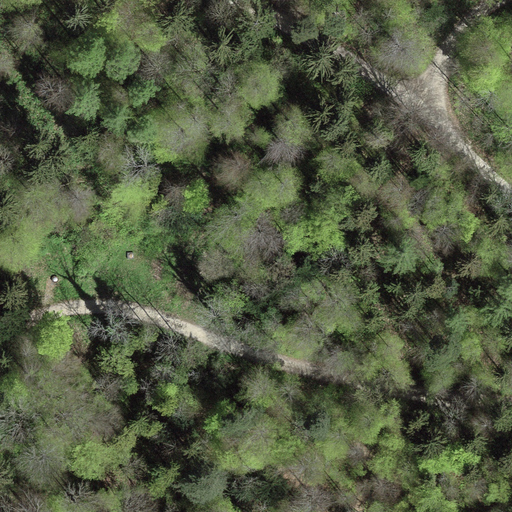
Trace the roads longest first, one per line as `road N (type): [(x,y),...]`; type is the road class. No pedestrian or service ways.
road 1 (track): [(0,335),(51,311),(113,307),(312,374),(511,403)]
road 2 (track): [(427,106),(242,0)]
road 3 (track): [(427,106),(455,34),(498,0)]
road 4 (track): [(511,191),(427,106)]
